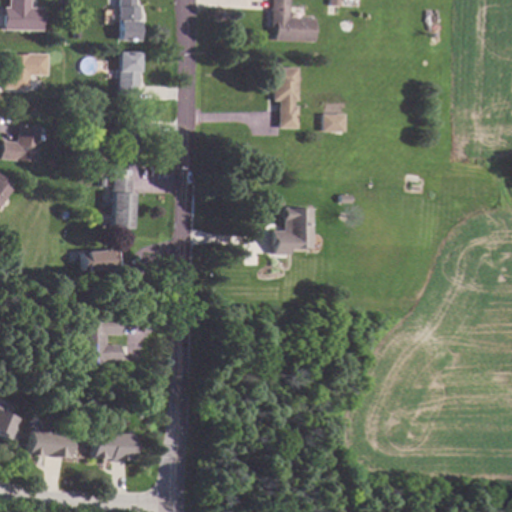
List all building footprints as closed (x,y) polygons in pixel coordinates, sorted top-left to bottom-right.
[(27,0),(27,8),(40,8),(40,31),(1,30),(1,7),(6,7),(6,0),(27,0)] [(132,0),(132,7),(135,7),(134,41),(115,41),(115,0),(132,0)] [(283,0),(283,18),(309,19),(308,41),(268,40),(269,28),(264,28),(264,0),(283,0)] [(133,86),(130,86),(130,100),(113,100),(114,52),(134,52),(133,86)] [(44,75),(26,75),(26,89),(1,89),(1,66),(6,66),(6,55),(24,55),(24,54),(44,54),(44,75)] [(292,100),(287,100),(287,107),(291,107),(291,128),(272,128),(273,101),(267,101),(267,68),(292,69),(292,100)] [(339,132),(316,132),(316,115),(339,115),(339,132)] [(134,119),(133,140),(130,140),(130,154),(109,153),(110,134),(107,134),(108,118),(134,119)] [(37,127),(32,163),(13,160),(13,161),(0,159),(0,140),(12,142),(12,139),(14,140),(16,124),(37,127)] [(0,176),(10,184),(0,196),(0,176)] [(126,205),(129,205),(129,217),(125,217),(125,228),(104,228),(104,193),(107,193),(107,178),(126,178),(126,205)] [(346,203),(334,203),(334,195),(346,195),(346,203)] [(306,208),(305,248),(282,247),(282,256),(265,256),(266,230),(276,231),(277,207),(306,208)] [(115,266),(77,272),(73,252),(111,246),(115,266)] [(28,278),(23,282),(19,277),(24,273),(28,278)] [(135,281),(133,297),(116,295),(118,279),(135,281)] [(100,316),(100,318),(115,319),(115,336),(99,335),(99,345),(114,345),(113,362),(100,361),(99,365),(72,364),(74,315),(100,316)] [(0,414),(10,419),(0,440),(0,414)] [(67,435),(63,460),(23,454),(27,429),(67,435)] [(130,434),(129,460),(88,458),(89,433),(130,434)]
